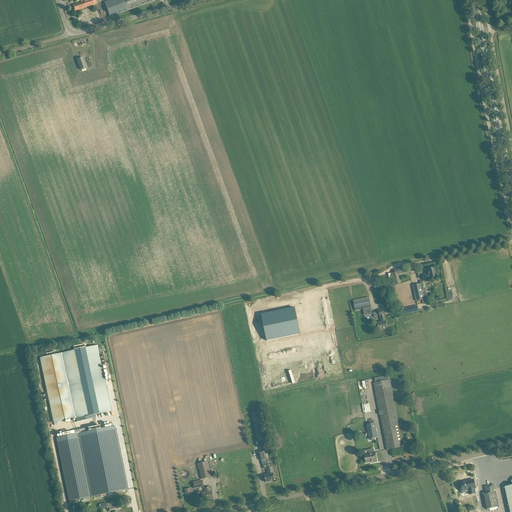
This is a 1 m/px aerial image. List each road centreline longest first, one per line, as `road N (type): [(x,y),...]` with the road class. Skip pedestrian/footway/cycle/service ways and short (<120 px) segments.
road 1 (unclassified): [(227,511),(511,447)]
road 2 (unclassified): [(511,223),(465,0)]
road 3 (unclassified): [(511,241),(314,290)]
road 4 (primary): [(511,186),(474,0)]
road 5 (unclassified): [(57,0),(75,32),(203,0)]
road 6 (unclassified): [(511,143),(484,0)]
